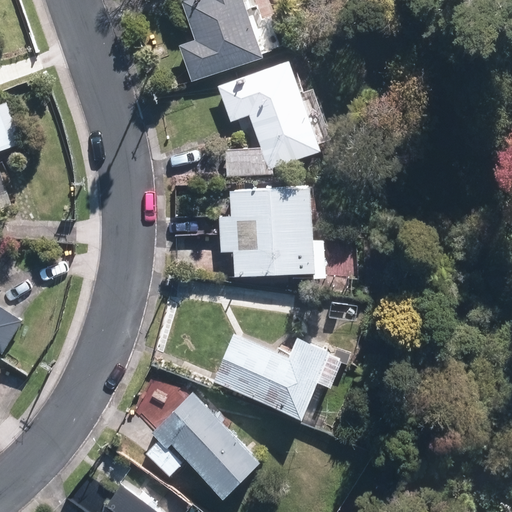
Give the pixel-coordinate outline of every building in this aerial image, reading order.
[(255,55),(235,0),(188,0),(184,2),(198,44),(182,49),(192,78),(255,55)] [(312,148),(283,67),(223,88),(233,115),(249,109),(268,163),(312,148)] [(305,272),(299,188),(231,192),(236,277),(305,272)] [(18,322),(0,311),(0,350),(18,322)] [(290,362),(236,339),(218,381),(297,415),(322,356),(297,346),(290,362)] [(249,462),(190,399),(161,426),(221,489),(249,462)] [(152,511),(120,488),(101,511),(152,511)]
